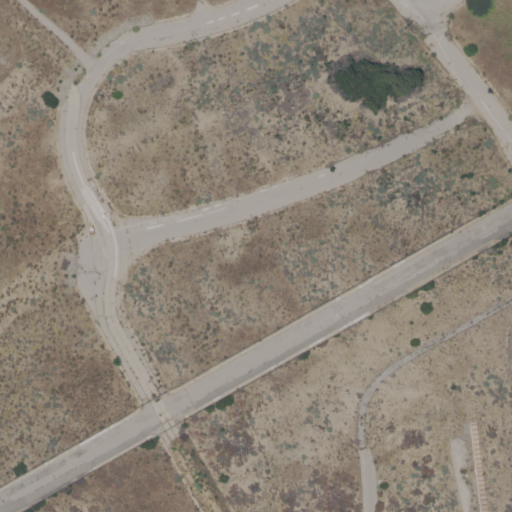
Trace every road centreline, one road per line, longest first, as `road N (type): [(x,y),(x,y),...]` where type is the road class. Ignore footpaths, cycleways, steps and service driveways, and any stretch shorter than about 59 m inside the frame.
road 1 (track): [(0,503),(511,212)]
road 2 (track): [(161,412),(111,320),(111,242),(72,149),(79,91),(95,68),(19,0)]
road 3 (track): [(111,242),(307,187),(484,101)]
road 4 (track): [(511,299),(391,366),(372,385),(362,416),(366,511)]
road 5 (track): [(271,0),(141,39),(95,68)]
road 6 (track): [(409,0),(511,142)]
